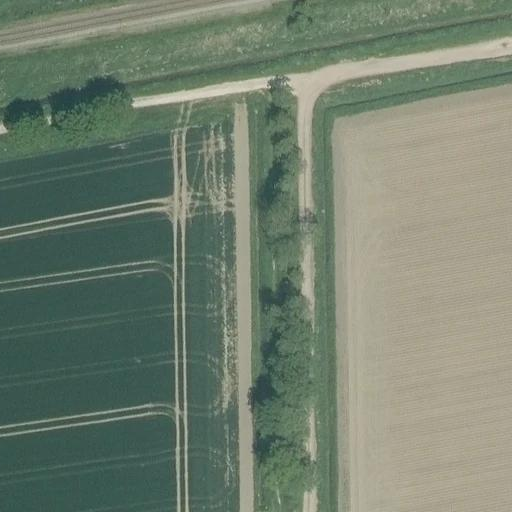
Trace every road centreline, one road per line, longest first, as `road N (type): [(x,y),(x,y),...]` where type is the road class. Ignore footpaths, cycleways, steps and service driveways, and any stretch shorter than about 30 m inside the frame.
road 1 (track): [(297,511),(297,76)]
road 2 (track): [(0,125),(297,76)]
road 3 (track): [(297,76),(511,40)]
